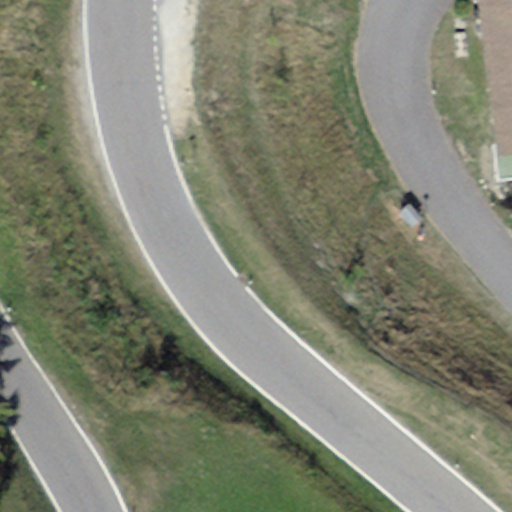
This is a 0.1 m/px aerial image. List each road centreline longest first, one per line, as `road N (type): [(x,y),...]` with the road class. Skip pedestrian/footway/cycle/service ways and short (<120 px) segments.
road 1 (secondary): [(455,511),(294,380),(179,247),(132,143),(121,0)]
road 2 (unclassified): [(511,275),(451,195),(405,107),(398,40),(410,0)]
road 3 (secondary): [(0,353),(94,511)]
